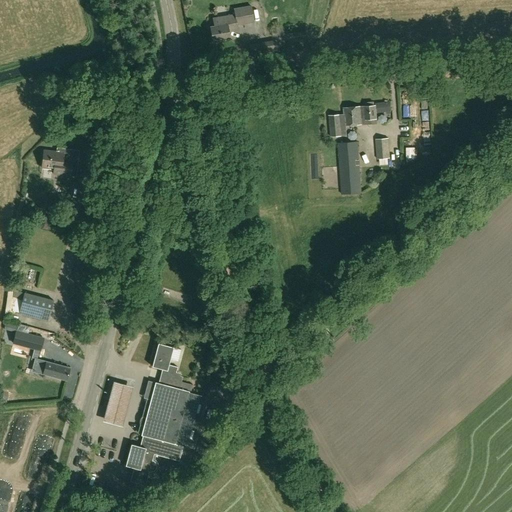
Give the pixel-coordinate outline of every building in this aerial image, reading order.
[(235,15),(231,16),(234,31),(238,30),(237,25),(254,23),(251,6),(234,9),(235,15)] [(234,31),(231,16),(213,19),(215,26),(210,27),(213,42),(230,39),(229,32),(234,31)] [(278,54),(276,43),(251,47),(253,58),(278,54)] [(366,106),(357,107),(358,125),(363,125),(362,119),(365,118),(366,125),(377,124),(376,106),(374,106),(374,103),(366,103),(366,106)] [(358,125),(357,107),(343,108),(344,114),(329,115),(331,137),(346,136),(345,126),(358,125)] [(390,158),(388,138),(376,139),(378,159),(390,158)] [(361,193),(358,142),(338,144),(342,195),(361,193)] [(57,147),(56,152),(44,151),(42,168),(54,169),(54,174),(76,177),(79,150),(57,147)] [(412,163),(421,163),(420,152),(412,153),(412,163)] [(102,172),(91,171),(90,179),(101,180),(102,172)] [(25,293),(19,314),(48,322),(54,301),(25,293)] [(8,344),(35,352),(38,341),(11,333),(8,344)] [(163,385),(191,392),(195,375),(182,371),(181,374),(176,373),(178,367),(169,365),(173,348),(158,344),(152,367),(167,371),(163,385)] [(178,353),(174,366),(184,368),(187,356),(178,353)] [(35,361),(33,372),(41,374),(43,363),(35,361)] [(44,374),(67,380),(70,368),(47,362),(44,374)] [(121,425),(132,385),(112,379),(102,420),(121,425)] [(197,432),(206,396),(191,393),(191,392),(163,385),(148,381),(144,398),(150,399),(140,436),(143,436),(143,438),(175,447),(175,443),(192,448),(197,432)] [(155,462),(154,461),(152,461),(154,455),(171,459),(175,447),(143,438),(140,447),(131,444),(126,466),(134,468),(130,482),(146,486),(150,472),(151,472),(153,472),(154,471),(155,470),(156,469),(157,467),(157,466),(157,465),(156,463),(155,462)] [(112,466),(100,468),(102,480),(111,479),(110,474),(113,473),(112,466)]
